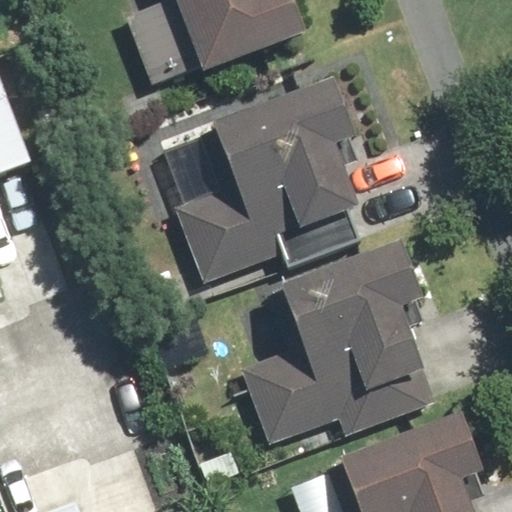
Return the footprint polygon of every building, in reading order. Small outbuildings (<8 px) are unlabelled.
[(188,0),(211,69),(324,32),(313,0),(188,0)] [(4,75),(0,76),(0,180),(38,167),(4,75)] [(298,269),(375,246),(366,217),(377,214),(357,147),(371,143),(353,82),(209,136),(219,169),(194,176),(200,196),(183,202),(210,287),(296,261),(298,269)] [(0,307),(39,293),(20,242),(0,249),(0,307)] [(434,374),(441,371),(423,313),(441,308),(423,248),(296,286),(313,340),(251,359),(277,444),(348,423),(352,436),(444,408),(434,374)] [(504,479),(471,408),(351,463),(374,511),(484,511),(475,492),(504,479)] [(43,511),(80,511),(76,500),(43,511)]
